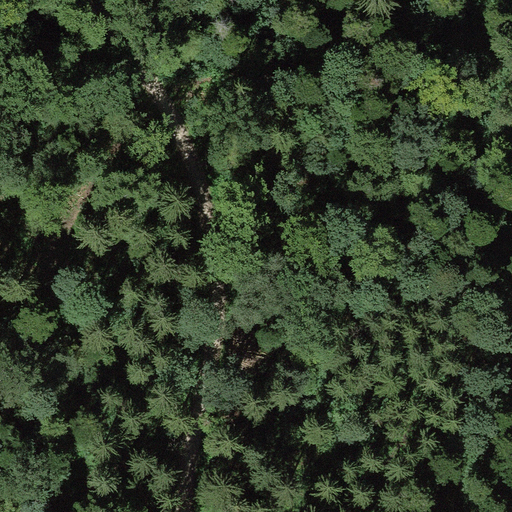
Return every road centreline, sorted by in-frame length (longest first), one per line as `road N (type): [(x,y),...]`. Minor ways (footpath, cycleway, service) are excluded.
road 1 (track): [(194,511),(190,459),(211,315),(199,215),(144,79),(93,16),(68,0)]
road 2 (track): [(211,315),(480,45),(511,25)]
